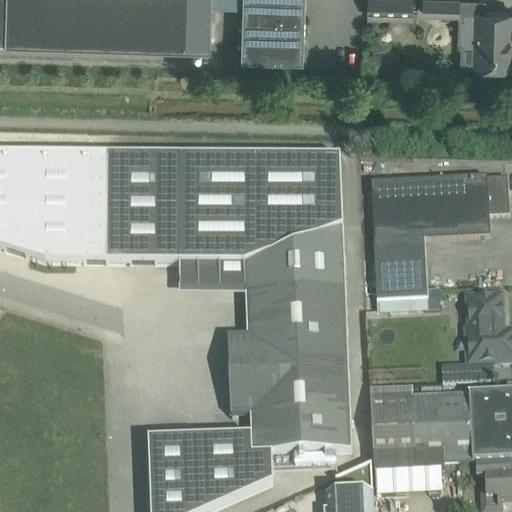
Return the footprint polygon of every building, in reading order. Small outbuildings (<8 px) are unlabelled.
[(0,0),(0,38),(6,38),(6,40),(211,44),(212,0),(0,0)] [(304,59),(305,0),(243,0),(242,57),(304,59)] [(367,0),(367,19),(413,20),(413,0),(367,0)] [(459,15),(459,0),(423,0),(423,14),(459,15)] [(511,43),(511,14),(459,15),(460,66),(511,66),(511,48),(511,49),(511,43)] [(107,267),(179,268),(245,268),(247,339),(248,352),(228,352),(230,408),(250,407),(251,439),(148,443),(150,511),(215,511),(273,487),(272,459),(352,454),(340,161),(180,160),(108,160),(107,267)] [(487,181),(487,179),(372,185),(378,305),(378,316),(429,314),(425,243),(490,240),(489,220),(509,218),(507,180),(487,181)] [(502,299),(464,302),(466,342),(472,341),(473,366),(511,364),(511,332),(503,333),(503,324),(505,324),(505,320),(503,320),(502,299)] [(442,369),(443,388),(457,387),(456,368),(442,369)] [(374,471),(475,466),(511,464),(511,396),(413,401),(412,391),(371,393),(373,464),(374,471)] [(511,464),(475,466),(476,481),(485,480),(486,495),(481,496),(482,511),(502,511),(503,509),(511,508),(511,464)] [(373,511),(371,467),(326,486),(327,498),(326,498),(326,511),(373,511)]
